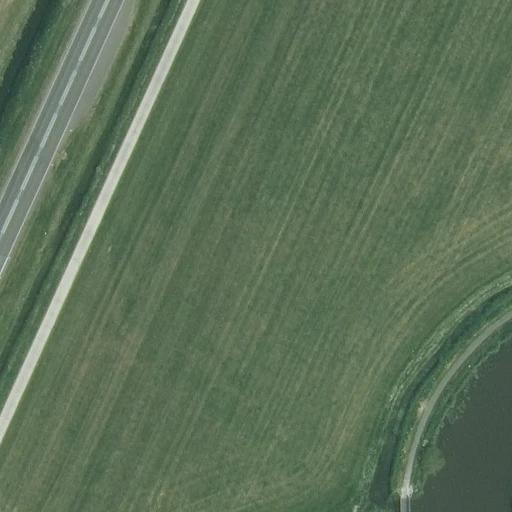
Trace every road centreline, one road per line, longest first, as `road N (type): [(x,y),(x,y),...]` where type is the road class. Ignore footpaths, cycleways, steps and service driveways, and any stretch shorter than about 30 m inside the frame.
road 1 (track): [(0,431),(196,0)]
road 2 (trunk): [(0,234),(105,0)]
